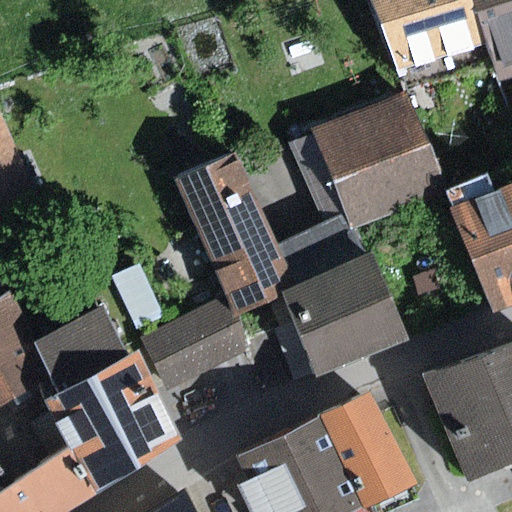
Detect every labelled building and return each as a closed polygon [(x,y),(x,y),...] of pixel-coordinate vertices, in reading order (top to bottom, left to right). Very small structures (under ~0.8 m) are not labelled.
[(475,0),(372,0),(402,75),(491,46),(475,0)] [(511,0),(475,0),(491,46),(503,83),(511,79),(511,0)] [(413,93),(316,133),(354,231),(449,188),(413,93)] [(0,110),(0,109),(0,218),(37,203),(0,110)] [(237,152),(178,177),(227,300),(232,311),(285,288),(292,285),(237,152)] [(492,177),(447,195),(497,317),(511,311),(511,190),(500,195),(492,177)] [(381,252),(292,285),(285,288),(299,324),(318,373),(320,379),(415,342),(381,252)] [(137,268),(114,279),(136,325),(159,314),(137,268)] [(14,299),(0,306),(0,411),(37,387),(52,378),(36,345),(14,299)] [(227,300),(152,333),(175,385),(250,353),(232,311),(227,300)] [(111,307),(36,345),(52,378),(37,387),(79,452),(107,496),(192,444),(147,354),(136,359),(111,307)] [(318,373),(299,324),(276,333),(295,382),(318,373)] [(511,348),(431,379),(470,483),(511,467),(511,348)] [(377,398),(325,422),(367,511),(380,507),(381,511),(406,511),(430,502),(377,398)] [(367,511),(325,422),(242,460),(267,511),(367,511)] [(0,495),(0,511),(79,511),(107,496),(79,452),(5,502),(0,495)] [(156,511),(200,511),(190,492),(156,511)]
